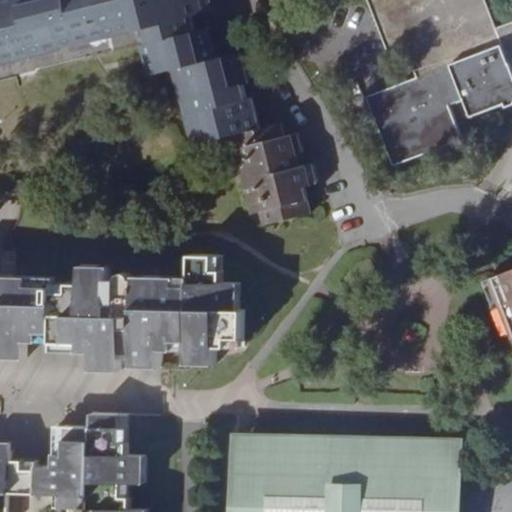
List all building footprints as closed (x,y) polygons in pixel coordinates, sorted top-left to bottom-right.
[(236,134),(259,129),(252,98),(245,100),(242,85),(238,71),(244,69),(241,53),(212,61),(203,29),(198,30),(192,32),(189,17),(194,16),(206,13),(203,0),(3,0),(3,1),(0,1),(0,62),(6,62),(3,55),(62,40),(64,46),(81,42),(79,35),(137,21),(140,30),(145,29),(149,43),(146,43),(154,75),(183,68),(191,98),(184,99),(188,116),(196,114),(203,143),(221,138),(236,134)] [(370,0),(390,53),(407,46),(418,77),(370,95),(368,96),(394,166),(463,140),(450,105),(464,99),(471,117),(507,104),(508,107),(511,105),(511,63),(511,62),(511,22),(498,27),(487,0),(370,0)] [(192,32),(198,30),(194,16),(189,17),(192,32)] [(238,71),(242,85),(248,84),(244,69),(238,71)] [(281,123),(270,127),(259,129),(236,134),(240,150),(235,151),(241,178),(247,175),(256,213),(264,212),(267,224),(312,214),(306,188),(312,186),(307,165),(300,167),(297,156),(292,136),(285,137),(281,123)] [(297,156),(305,154),(299,133),(292,136),(297,156)] [(312,186),(320,185),(315,163),(307,165),(312,186)] [(0,357),(26,358),(27,343),(54,344),(54,350),(94,352),(94,369),(122,370),(122,366),(123,357),(135,357),(135,366),(163,367),(163,338),(177,339),(190,339),(190,349),(190,364),(216,364),(217,349),(217,338),(246,338),(247,311),(242,310),(242,282),(224,281),(225,273),(215,273),(216,256),(193,255),(191,277),(191,287),(179,287),(179,276),(140,275),(140,278),(138,278),(136,273),(133,271),(129,270),(126,271),(124,273),(121,276),(121,278),(114,278),(114,265),(85,264),(84,281),(74,280),(74,291),(57,290),(57,287),(29,286),(30,277),(15,276),(15,268),(15,252),(2,252),(1,275),(0,275),(0,357)] [(215,273),(225,273),(226,256),(216,256),(215,273)] [(511,269),(487,279),(508,335),(511,334),(511,269)] [(191,287),(191,277),(179,276),(179,287),(191,287)] [(74,291),(74,280),(57,280),(57,278),(30,277),(29,286),(57,287),(57,290),(74,291)] [(217,338),(217,349),(245,349),(246,338),(217,338)] [(190,339),(177,339),(177,349),(190,349),(190,339)] [(123,357),(122,366),(135,366),(135,357),(123,357)] [(0,511),(8,511),(9,493),(70,495),(69,511),(151,511),(151,509),(133,508),(134,497),(125,497),(125,482),(135,483),(146,484),(148,455),(130,454),(131,443),(120,444),(122,414),(93,413),(93,427),(57,426),(56,466),(37,465),(38,460),(11,460),(11,453),(0,452),(0,511)] [(132,414),(122,414),(120,444),(131,443),(132,414)] [(241,435),(240,451),(313,453),(459,458),(459,440),(241,435)] [(313,453),(240,451),(238,511),(457,511),(459,458),(313,453)] [(125,497),(134,497),(135,483),(125,482),(125,497)]
